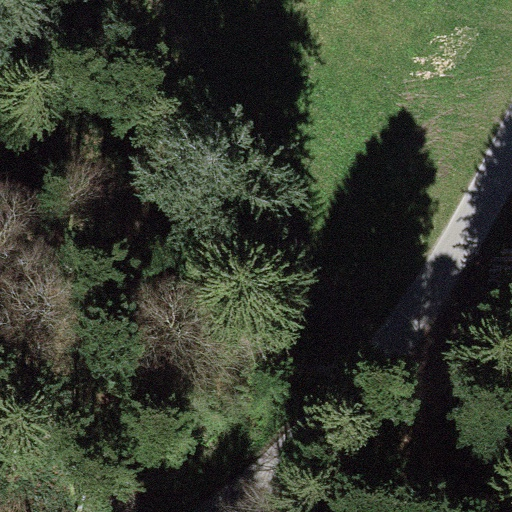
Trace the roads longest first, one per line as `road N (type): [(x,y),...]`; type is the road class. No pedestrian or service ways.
road 1 (unclassified): [(511,144),(403,330),(312,434),(227,511)]
road 2 (track): [(511,341),(489,345),(403,330),(511,464)]
